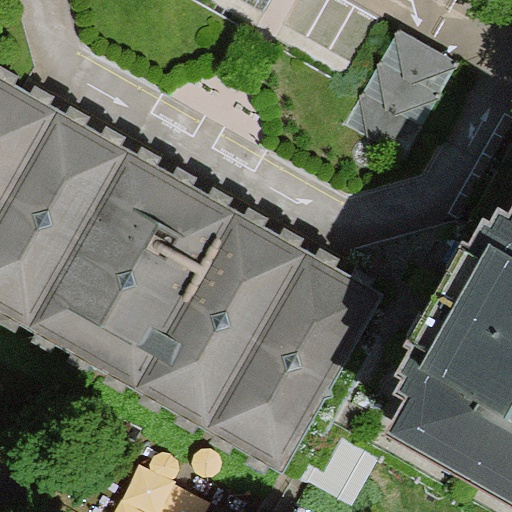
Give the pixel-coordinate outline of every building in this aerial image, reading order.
[(0,49),(9,35),(0,6),(0,49)] [(359,112),(417,144),(467,52),(409,21),(359,112)] [(162,171),(0,79),(0,308),(283,467),(300,437),(381,295),(162,171)] [(511,511),(511,214),(503,210),(465,271),(416,355),(427,361),(407,395),(413,398),(395,432),(510,497),(502,511),(511,511)] [(403,258),(381,295),(300,437),(318,447),(336,416),(387,445),(395,432),(413,398),(407,395),(427,361),(416,355),(465,271),(430,251),(403,258)] [(120,511),(207,511),(220,480),(144,450),(120,511)]
